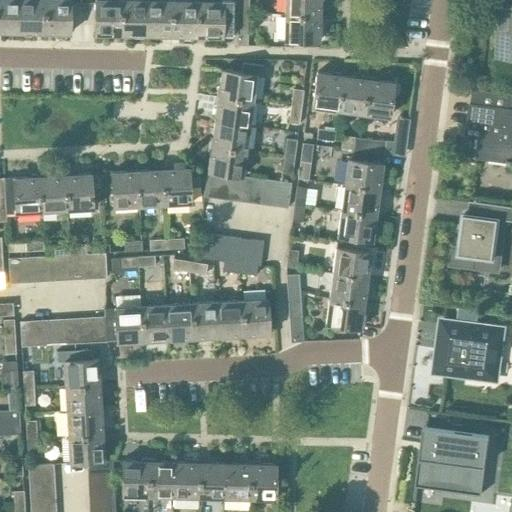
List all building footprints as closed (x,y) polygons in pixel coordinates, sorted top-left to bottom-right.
[(19,0),(0,0),(0,31),(18,32),(19,0)] [(44,0),(19,0),(18,32),(44,32),(44,0)] [(44,0),(44,32),(69,33),(69,0),(44,0)] [(120,34),(120,0),(94,0),(94,33),(120,34)] [(146,0),(120,0),(120,34),(146,34),(146,0)] [(146,0),(146,34),(171,35),(171,0),(146,0)] [(171,0),(171,35),(196,36),(196,0),(171,0)] [(198,0),(196,0),(196,36),(221,36),(221,34),(236,34),(237,30),(237,11),(237,0),(222,0),(222,1),(198,0)] [(237,0),(237,11),(248,12),(248,0),(237,0)] [(320,15),(320,0),(285,0),(285,13),(320,15)] [(498,14),(498,15),(502,15),(502,23),(501,23),(501,29),(497,29),(497,57),(498,57),(498,51),(511,51),(511,57),(511,0),(502,0),(502,3),(498,2),(498,4),(499,4),(499,14),(498,14)] [(248,30),(248,12),(237,11),(237,30),(248,30)] [(285,13),(284,45),(300,46),(300,40),(319,40),(320,15),(285,13)] [(217,94),(252,99),(255,75),(261,76),(263,65),(242,62),(241,72),(221,69),(217,94)] [(337,109),(342,74),(317,71),(312,106),(337,109)] [(367,77),(342,74),(337,109),(362,113),(367,77)] [(367,77),(362,113),(388,116),(392,81),(367,77)] [(303,90),(292,88),(290,104),(301,105),(303,90)] [(249,124),(252,99),(217,94),(214,119),(249,124)] [(511,94),(510,94),(508,109),(470,104),(467,126),(481,128),(477,158),(511,162),(511,94)] [(288,122),(299,124),(301,105),(290,104),(288,122)] [(246,149),(249,124),(214,119),(211,145),(246,149)] [(395,125),(392,149),(404,150),(407,127),(395,125)] [(335,131),(317,128),(316,139),(333,141),(335,131)] [(356,136),(357,137),(357,136),(342,134),(340,147),(354,148),(356,136)] [(385,140),(357,137),(356,136),(354,148),(384,152),(385,140)] [(296,139),(286,138),(284,154),(294,156),(296,139)] [(243,175),(246,149),(211,145),(208,171),(219,172),(231,174),(243,175)] [(281,173),(292,174),(294,156),(284,154),(281,173)] [(344,184),(379,188),(382,162),(347,158),(344,184)] [(299,161),(297,178),(307,180),(310,162),(299,161)] [(162,168),(164,203),(190,201),(187,166),(162,168)] [(139,204),(164,203),(162,168),(136,169),(139,204)] [(139,204),(136,169),(111,171),(113,206),(139,204)] [(203,196),(216,197),(219,172),(208,171),(207,170),(203,196)] [(64,174),(66,209),(92,207),(89,172),(64,174)] [(216,197),(228,199),(231,174),(219,172),(216,197)] [(41,210),(66,209),(64,174),(39,175),(41,210)] [(228,199),(240,201),(243,175),(231,174),(228,199)] [(41,210),(39,175),(13,177),(15,212),(41,210)] [(240,201),(252,202),(255,177),(243,175),(240,201)] [(252,202),(264,204),(267,179),(255,177),(252,202)] [(264,204),(276,206),(279,180),(267,179),(264,204)] [(276,206),(288,207),(292,182),(279,180),(276,206)] [(375,213),(379,188),(344,184),(340,208),(375,213)] [(307,187),(297,186),(294,202),(305,203),(307,187)] [(302,226),(305,203),(294,202),(291,225),(302,226)] [(511,206),(492,204),(490,217),(463,214),(459,248),(453,247),(450,264),(475,267),(476,256),(499,259),(503,228),(497,228),(498,219),(511,220),(511,206)] [(375,213),(340,208),(337,234),(372,239),(375,213)] [(212,259),(216,234),(203,232),(200,257),(212,259)] [(227,235),(216,234),(212,259),(224,260),(227,235)] [(235,272),(239,237),(227,235),(224,260),(223,271),(235,272)] [(166,238),(167,248),(184,247),(183,237),(166,238)] [(251,239),(239,237),(235,272),(247,274),(251,239)] [(167,248),(166,238),(149,239),(150,249),(167,248)] [(25,252),(43,250),(42,239),(25,241),(25,252)] [(263,240),(251,239),(247,274),(256,275),(257,265),(260,265),(263,240)] [(124,252),(142,251),(141,240),(123,241),(124,252)] [(85,243),(68,244),(68,253),(81,253),(85,252),(85,243)] [(51,245),(51,254),(56,254),(68,253),(68,244),(51,245)] [(332,272),(367,276),(371,251),(335,246),(332,272)] [(288,249),(286,266),(296,267),(298,250),(288,249)] [(93,252),(94,277),(106,276),(104,251),(93,252)] [(93,252),(85,252),(81,253),(82,278),(94,277),(93,252)] [(58,279),(70,279),(68,253),(56,254),(58,279)] [(70,279),(82,278),(81,253),(68,253),(70,279)] [(44,255),(45,280),(58,279),(56,254),(51,254),(44,255)] [(34,281),(32,255),(20,256),(22,282),(34,281)] [(32,255),(34,281),(45,280),(44,255),(32,255)] [(22,282),(20,256),(8,257),(9,282),(22,282)] [(154,256),(137,257),(137,267),(155,266),(154,256)] [(137,267),(137,257),(119,258),(119,268),(137,267)] [(188,271),(190,261),(173,258),(171,268),(188,271)] [(190,261),(188,271),(205,274),(207,264),(190,261)] [(287,288),(299,287),(298,272),(286,273),(287,288)] [(364,301),(367,276),(332,272),(329,296),(364,301)] [(299,287),(287,288),(289,317),(301,316),(299,287)] [(139,305),(139,294),(115,296),(115,306),(114,306),(114,307),(103,308),(104,315),(106,340),(116,339),(116,342),(142,340),(139,305)] [(364,301),(329,296),(325,322),(360,327),(364,301)] [(240,299),(243,335),(269,333),(266,298),(240,299)] [(218,336),(243,335),(240,299),(215,301),(218,336)] [(0,314),(13,314),(12,301),(0,302),(0,314)] [(192,337),(218,336),(215,301),(190,302),(192,337)] [(167,339),(192,337),(190,302),(165,304),(167,339)] [(142,340),(167,339),(165,304),(139,305),(142,340)] [(104,315),(92,316),(93,341),(106,340),(104,315)] [(80,316),(68,317),(69,342),(81,342),(80,316)] [(92,316),(80,316),(81,342),(93,341),(92,316)] [(68,317),(56,318),(57,343),(69,342),(68,317)] [(4,335),(14,335),(13,318),(3,319),(4,335)] [(56,318),(44,319),(45,344),(57,343),(56,318)] [(31,319),(19,320),(21,345),(33,345),(31,319)] [(44,319),(31,319),(33,345),(45,344),(44,319)] [(502,328),(441,320),(435,371),(496,379),(502,328)] [(14,335),(4,335),(5,353),(15,352),(14,335)] [(64,385),(99,383),(98,357),(63,359),(64,385)] [(7,386),(17,385),(16,369),(6,369),(7,386)] [(23,387),(34,387),(33,370),(22,370),(23,387)] [(101,408),(99,383),(64,385),(66,410),(101,408)] [(34,387),(23,387),(24,404),(35,404),(34,387)] [(0,421),(19,420),(18,408),(0,409),(0,421)] [(66,410),(67,435),(102,433),(101,408),(66,410)] [(26,438),(37,437),(35,419),(25,420),(26,438)] [(19,420),(0,421),(0,434),(20,433),(19,420)] [(511,426),(503,425),(501,439),(511,440),(511,426)] [(427,429),(420,480),(443,484),(443,486),(482,491),(486,465),(483,464),(484,452),(486,437),(427,429)] [(67,435),(69,461),(86,460),(86,473),(112,472),(112,459),(103,459),(102,433),(67,435)] [(37,437),(26,438),(27,455),(38,454),(37,437)] [(21,456),(11,457),(12,475),(22,474),(21,456)] [(148,494),(149,459),(122,458),(122,494),(148,494)] [(173,460),(149,459),(148,494),(172,495),(173,460)] [(199,460),(173,460),(172,495),(172,504),(198,504),(198,496),(199,460)] [(224,461),(199,460),(198,496),(223,496),(224,461)] [(223,496),(248,497),(249,462),(224,461),(223,496)] [(249,462),(248,497),(274,497),(275,462),(249,462)] [(29,476),(54,475),(53,463),(28,465),(29,476)] [(86,473),(87,485),(113,483),(112,472),(86,473)] [(29,489),(55,487),(54,475),(29,476),(29,489)] [(87,485),(88,497),(114,495),(113,483),(87,485)] [(30,501),(55,499),(55,487),(29,489),(30,501)] [(14,507),(24,506),(23,490),(13,490),(14,507)] [(88,497),(89,509),(114,508),(114,495),(88,497)] [(30,511),(47,511),(56,511),(55,499),(30,501),(30,511)]
